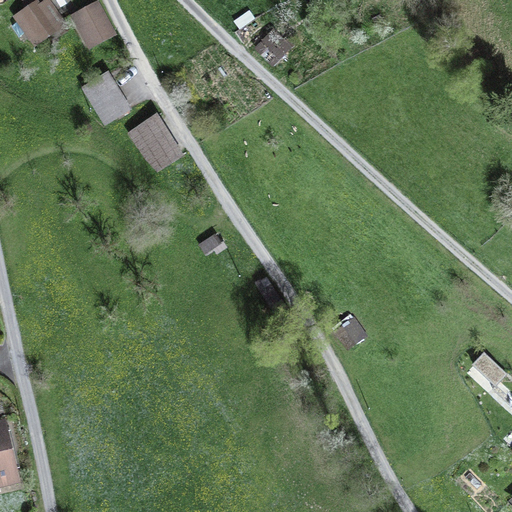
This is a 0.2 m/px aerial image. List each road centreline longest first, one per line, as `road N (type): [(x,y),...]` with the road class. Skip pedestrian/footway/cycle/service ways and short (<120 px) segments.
road 1 (residential): [(404,511),(297,308),(165,106),(111,0)]
road 2 (track): [(511,297),(202,0)]
road 3 (track): [(52,511),(0,267)]
